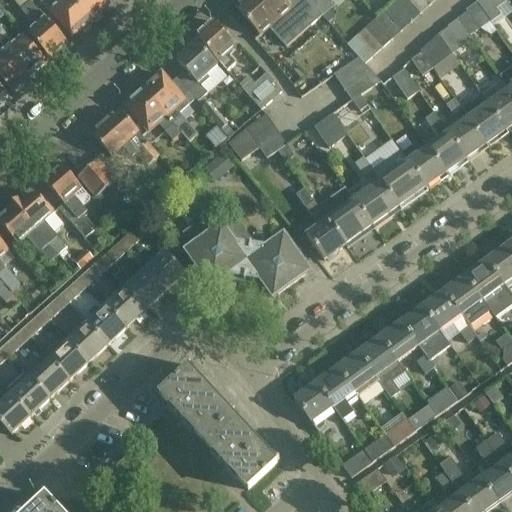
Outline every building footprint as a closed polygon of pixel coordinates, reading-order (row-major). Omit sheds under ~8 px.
[(27,0),(10,0),(15,5),(16,5),(37,29),(28,38),(49,62),(67,46),(32,5),(27,0)] [(38,0),(67,34),(72,39),(80,32),(82,34),(92,25),(69,0),(38,0)] [(69,0),(92,25),(101,16),(100,15),(108,8),(101,0),(69,0)] [(236,10),(250,25),(260,37),(259,38),(260,39),(269,30),(287,50),(321,20),(305,0),(246,0),(235,10),(236,11),(236,10)] [(323,0),(305,0),(321,20),(323,19),(328,25),(335,19),(329,13),(333,10),(323,0)] [(405,0),(398,0),(393,5),(411,25),(420,17),(405,0)] [(422,0),(405,0),(420,17),(430,8),(422,0)] [(422,0),(430,8),(438,0),(422,0)] [(480,0),(476,4),(477,5),(490,24),(489,25),(490,26),(500,18),(496,12),(506,4),(502,0),(480,0)] [(393,5),(383,13),(401,34),(411,25),(393,5)] [(458,22),(469,39),(480,32),(480,31),(489,25),(490,24),(477,5),(466,12),(466,13),(468,15),(458,22)] [(383,13),(373,22),(391,43),(401,34),(383,13)] [(363,31),(364,32),(382,52),(391,43),(373,22),(363,31)] [(448,29),(448,30),(439,37),(452,57),(472,43),(469,39),(458,22),(448,29)] [(213,24),(196,39),(209,54),(226,75),(235,66),(226,56),(235,49),(213,24)] [(0,31),(0,45),(29,79),(46,64),(22,37),(13,46),(0,31)] [(364,32),(355,39),(373,60),(382,52),(364,32)] [(452,57),(439,37),(420,53),(421,55),(432,70),(452,57)] [(346,47),(359,61),(365,67),(373,60),(355,39),(346,47)] [(29,79),(0,45),(0,82),(11,95),(29,79)] [(186,73),(176,82),(190,98),(191,98),(196,104),(206,95),(200,89),(209,81),(207,78),(217,69),(196,45),(176,63),(186,73)] [(334,77),(345,93),(372,75),(365,67),(359,61),(351,66),(334,77)] [(420,63),(407,72),(421,90),(433,81),(420,63)] [(503,84),(502,84),(511,97),(511,70),(500,79),(503,84)] [(392,82),(407,103),(418,95),(403,74),(392,82)] [(345,93),(352,104),(381,85),(372,75),(345,93)] [(144,91),(143,92),(182,136),(184,134),(191,143),(198,138),(180,116),(189,108),(184,103),(190,98),(176,82),(171,87),(161,76),(149,87),(150,88),(145,92),(144,91)] [(242,91),(261,113),(282,95),(267,76),(254,86),(251,83),(242,91)] [(489,107),(488,107),(507,133),(511,129),(511,97),(502,84),(482,98),(489,107)] [(125,107),(128,111),(122,117),(142,139),(160,124),(175,142),(182,136),(143,92),(142,92),(144,94),(139,98),(137,97),(125,107)] [(471,92),(460,99),(468,110),(478,102),(471,92)] [(192,109),(208,134),(228,120),(212,96),(192,109)] [(453,117),(461,111),(454,102),(446,108),(453,117)] [(488,107),(468,122),(487,148),(507,133),(488,107)] [(142,139),(122,117),(119,113),(91,137),(111,160),(124,149),(132,159),(138,155),(149,167),(159,158),(142,139)] [(333,117),(322,124),(338,145),(348,138),(333,117)] [(439,143),(427,151),(445,177),(466,162),(448,136),(434,117),(425,123),(439,143)] [(266,118),(246,132),(253,141),(273,127),(266,118)] [(468,122),(448,136),(466,162),(487,148),(468,122)] [(338,145),(322,124),(314,130),(329,152),(338,145)] [(279,137),(273,127),(253,141),(259,151),(279,137)] [(253,141),(246,132),(228,147),(242,163),(259,151),(253,141)] [(287,148),(279,137),(259,151),(266,162),(287,148)] [(427,151),(407,165),(425,191),(445,177),(427,151)] [(373,174),(380,184),(399,210),(425,191),(407,165),(400,155),(373,174)] [(355,166),(364,179),(372,173),(363,160),(355,166)] [(78,179),(96,200),(115,183),(97,162),(78,179)] [(48,175),(41,181),(64,207),(59,212),(85,241),(95,232),(82,218),(86,214),(82,210),(89,204),(89,201),(60,166),(58,167),(55,168),(51,171),(50,173),(49,175),(48,175)] [(152,194),(173,181),(168,172),(147,185),(152,194)] [(328,185),(337,198),(345,192),(336,179),(328,185)] [(380,184),(353,204),(371,230),(399,210),(380,184)] [(19,200),(12,206),(58,258),(59,257),(60,259),(68,251),(54,235),(63,227),(31,191),(29,192),(26,193),(23,196),(22,199),(20,201),(19,200)] [(296,198),(304,210),(313,204),(305,192),(296,198)] [(345,249),(327,222),(313,204),(304,210),(318,229),(306,238),(324,263),(327,261),(328,263),(337,257),(336,255),(345,249)] [(353,204),(327,222),(345,249),(371,230),(353,204)] [(58,258),(12,206),(6,212),(4,214),(2,215),(0,216),(0,227),(18,248),(26,240),(39,256),(41,254),(51,265),(58,258)] [(194,255),(189,258),(208,285),(213,282),(216,287),(230,277),(260,282),(269,295),(274,292),(278,297),(305,278),(301,273),(306,269),(287,242),(282,246),(279,241),(265,250),(235,245),(226,232),(221,235),(217,231),(214,233),(205,222),(186,236),(194,247),(190,250),(194,255)] [(137,228),(118,245),(126,253),(145,236),(137,228)] [(0,243),(0,282),(11,296),(12,295),(20,288),(4,269),(14,260),(9,254),(0,243)] [(118,245),(99,263),(106,271),(126,253),(118,245)] [(494,258),(486,264),(503,288),(511,281),(511,255),(508,250),(495,259),(494,258)] [(163,255),(143,273),(165,296),(183,279),(184,279),(185,278),(163,255)] [(99,263),(79,280),(87,288),(106,271),(99,263)] [(479,271),(466,280),(491,314),(495,321),(511,308),(511,299),(503,288),(486,264),(478,269),(479,271)] [(143,273),(124,291),(146,314),(165,296),(143,273)] [(451,289),(443,295),(460,319),(461,318),(468,328),(467,328),(468,330),(469,329),(491,314),(466,280),(464,277),(449,287),(451,289)] [(79,280),(60,298),(68,306),(87,288),(79,280)] [(0,282),(0,297),(7,305),(13,311),(20,306),(14,299),(15,299),(12,295),(11,296),(0,282)] [(83,296),(93,307),(108,294),(99,283),(83,296)] [(124,291),(105,308),(126,331),(146,314),(124,291)] [(423,309),(422,310),(439,333),(460,319),(443,295),(436,300),(437,302),(424,311),(423,309)] [(60,298),(41,315),(49,323),(68,306),(60,298)] [(105,308),(86,326),(107,349),(126,331),(105,308)] [(439,333),(422,310),(423,311),(410,321),(409,319),(400,325),(418,350),(425,359),(426,359),(428,362),(449,347),(439,333)] [(41,315),(22,332),(29,341),(49,323),(41,315)] [(380,340),(397,364),(398,364),(418,350),(400,325),(393,331),(394,332),(381,342),(380,340)] [(86,326),(67,344),(88,367),(107,349),(86,326)] [(468,330),(467,328),(459,334),(468,347),(477,340),(469,329),(468,330)] [(22,332),(2,350),(10,359),(29,341),(22,332)] [(366,350),(359,355),(379,384),(378,384),(391,401),(400,395),(392,384),(405,375),(398,364),(397,364),(380,340),(379,341),(380,342),(368,351),(366,350)] [(67,344),(48,361),(69,384),(88,367),(67,344)] [(511,365),(511,348),(508,351),(504,351),(503,363),(507,369),(511,365)] [(2,350),(0,351),(0,367),(10,359),(2,350)] [(349,359),(336,369),(358,399),(378,384),(379,384),(359,355),(351,361),(349,359)] [(426,359),(425,359),(417,365),(425,377),(434,370),(428,362),(426,359)] [(48,361),(29,379),(50,402),(69,384),(48,361)] [(231,418),(214,399),(188,372),(191,369),(190,368),(159,397),(178,417),(175,419),(176,420),(178,418),(185,424),(182,427),(183,428),(186,425),(204,445),(235,416),(234,415),(231,418)] [(316,386),(333,410),(342,423),(354,415),(348,406),(358,399),(336,369),(335,369),(338,373),(325,382),(324,380),(316,386)] [(6,393),(10,397),(31,420),(50,402),(29,379),(26,375),(6,393)] [(333,410),(316,386),(309,391),(307,389),(293,400),(319,435),(330,427),(323,418),(333,410)] [(31,420),(10,397),(0,405),(0,424),(12,438),(13,437),(12,437),(31,420)] [(407,423),(408,424),(416,435),(437,419),(428,407),(407,423)] [(275,466),(273,464),(232,419),(235,416),(204,445),(222,464),(219,466),(220,467),(222,465),(229,472),(226,474),(227,475),(229,472),(248,492),(279,464),(278,463),(275,466)] [(416,435),(408,424),(393,435),(401,445),(416,435)] [(511,455),(498,436),(487,444),(511,478),(511,455)] [(386,438),(364,453),(373,466),(395,450),(386,438)] [(492,473),(481,481),(498,505),(499,505),(498,503),(511,494),(511,496),(511,495),(511,478),(487,444),(476,451),(492,473)] [(373,466),(364,453),(342,468),(351,481),(373,466)] [(444,475),(460,496),(471,511),(485,511),(497,504),(498,506),(498,505),(481,481),(471,488),(461,475),(459,476),(454,468),(444,475)] [(377,472),(372,476),(356,487),(365,500),(386,484),(377,472)] [(471,511),(460,496),(439,511),(438,511),(471,511)] [(45,502),(35,511),(34,511),(56,511),(43,498),(42,499),(45,502)]
